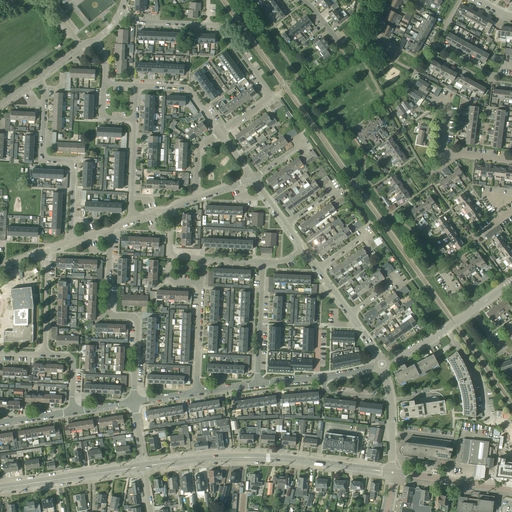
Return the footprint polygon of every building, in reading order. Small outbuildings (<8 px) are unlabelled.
[(281,4),(278,0),(276,0),(267,7),(269,9),(272,7),(274,10),(281,4)] [(332,8),(337,5),(335,2),(333,4),(329,0),(328,0),(321,6),(325,10),(330,6),(332,8)] [(400,5),(391,0),(389,5),(397,10),(400,5)] [(285,9),(281,4),(274,10),(276,12),(273,15),(274,17),(285,9)] [(328,15),(332,19),(339,14),(335,10),(339,7),(337,5),(332,8),(334,11),(328,15)] [(465,17),(471,6),(469,5),(467,8),(462,5),(455,16),(458,18),(460,15),(465,17)] [(471,6),(465,17),(469,20),(474,12),(471,10),(473,7),(471,6)] [(279,17),(281,19),(289,14),(285,9),(274,17),(276,19),(279,17)] [(197,10),(191,10),(188,10),(187,17),(197,18),(197,10)] [(387,15),(395,19),(398,15),(389,10),(387,15)] [(474,12),(469,20),(474,23),(481,11),(479,10),(477,13),(474,12)] [(481,11),(474,23),(478,25),(477,27),(478,27),(483,17),(481,15),(482,12),(481,11)] [(339,14),(332,19),(335,24),(341,20),(342,22),(348,17),(346,15),(344,17),(341,12),(339,14)] [(422,19),(433,25),(436,20),(433,18),(435,15),(430,12),(426,18),(423,17),(422,19)] [(395,19),(387,15),(384,19),(393,24),(395,19)] [(480,26),(484,28),(490,16),(488,15),(486,18),(483,17),(478,27),(478,28),(480,26)] [(302,20),(310,30),(311,29),(309,26),(312,23),(307,16),(302,20)] [(490,16),(484,28),(488,30),(487,33),(490,35),(494,28),(491,26),(493,22),(490,21),(492,17),(490,16)] [(423,21),(421,24),(430,29),(433,25),(422,19),(421,20),(423,21)] [(302,20),(297,23),(303,31),(305,29),(307,32),(310,30),(302,20)] [(292,27),(300,37),(302,36),(300,33),(303,31),(297,23),(292,27)] [(417,28),(428,34),(430,29),(421,24),(420,23),(417,28)] [(383,29),(391,34),(393,29),(385,24),(383,29)] [(287,31),(292,38),(293,38),(296,36),(298,39),(300,37),(292,27),(287,31)] [(428,34),(417,28),(414,27),(413,28),(419,32),(417,34),(425,39),(428,34)] [(506,36),(507,27),(503,27),(503,31),(498,31),(497,39),(500,39),(501,36),(506,36)] [(393,35),(391,34),(383,29),(380,34),(387,37),(385,40),(391,43),(392,40),(391,39),(393,35)] [(117,37),(127,38),(127,30),(118,30),(117,37)] [(292,38),(287,31),(283,34),(284,36),(283,36),(288,44),(290,42),(289,41),(292,38)] [(444,41),(449,44),(454,36),(449,33),(444,41)] [(413,36),(412,38),(422,43),(425,39),(417,34),(416,38),(413,36)] [(449,44),(455,46),(459,39),(454,36),(449,44)] [(420,48),(422,43),(412,38),(411,37),(410,40),(413,41),(412,44),(420,48)] [(317,46),(319,48),(326,42),(323,38),(318,42),(315,39),(311,43),(314,48),(317,46)] [(459,39),(455,46),(460,49),(464,42),(459,39)] [(330,47),(326,42),(319,48),(321,51),(318,53),(324,60),(328,57),(324,51),(330,47)] [(417,53),(420,48),(412,44),(409,42),(407,44),(411,46),(408,51),(413,54),(415,52),(417,53)] [(460,49),(465,52),(469,44),(464,42),(460,49)] [(465,52),(470,55),(474,47),(469,44),(465,52)] [(474,47),(470,55),(475,57),(479,50),(474,47)] [(475,57),(480,60),(484,53),(479,50),(475,57)] [(218,57),(222,61),(230,55),(229,53),(227,54),(225,51),(218,57)] [(484,53),(480,60),(485,63),(489,55),(484,53)] [(222,61),(225,66),(232,61),(230,58),(232,57),(230,55),(222,61)] [(116,59),(116,67),(126,67),(126,60),(125,60),(124,60),(116,59)] [(428,68),(433,71),(438,63),(433,60),(428,68)] [(232,61),(225,66),(228,70),(236,64),(235,61),(233,63),(232,61)] [(442,66),(438,63),(433,71),(438,74),(442,66)] [(228,70),(231,74),(238,69),(236,66),(238,65),(236,64),(228,70)] [(438,74),(443,76),(447,68),(442,66),(438,74)] [(447,68),(443,76),(448,79),(452,71),(447,68)] [(239,71),(238,69),(231,74),(234,78),(242,72),(241,70),(239,71)] [(194,78),(195,80),(204,74),(200,70),(194,74),(195,77),(194,78)] [(452,71),(448,79),(452,82),(457,74),(452,71)] [(242,72),(234,78),(237,82),(244,77),(242,75),(244,74),(242,72)] [(204,74),(195,80),(196,82),(198,81),(200,83),(207,78),(204,74)] [(462,86),(467,78),(462,75),(460,79),(458,78),(456,82),(462,86)] [(200,86),(201,89),(210,83),(207,78),(200,83),(201,85),(200,86)] [(467,78),(462,86),(467,88),(471,81),(467,78)] [(420,90),(427,95),(430,90),(427,88),(428,85),(419,79),(416,84),(421,88),(420,90)] [(471,81),(467,88),(472,91),(476,83),(471,81)] [(204,89),(206,92),(213,87),(210,83),(201,89),(202,90),(204,89)] [(477,93),(481,86),(476,83),(472,91),(477,93)] [(481,86),(477,93),(481,96),(483,93),(485,95),(488,91),(485,89),(486,88),(481,86)] [(213,87),(206,92),(207,94),(205,95),(207,97),(215,91),(213,87)] [(246,90),(251,97),(256,94),(251,87),(246,90)] [(437,98),(441,90),(437,88),(433,96),(437,98)] [(427,95),(420,90),(418,93),(413,89),(409,95),(418,101),(420,98),(424,100),(427,95)] [(246,90),(241,94),(246,101),(251,97),(246,90)] [(215,91),(207,97),(208,99),(210,98),(211,100),(218,95),(215,91)] [(246,101),(241,94),(236,98),(241,105),(246,101)] [(230,101),(235,108),(241,105),(236,98),(230,101)] [(225,105),(230,112),(235,108),(230,101),(225,105)] [(401,104),(406,112),(409,110),(411,112),(415,109),(411,104),(409,105),(406,101),(401,104)] [(230,112),(225,105),(223,102),(220,104),(222,107),(220,109),(217,111),(220,115),(223,113),(225,116),(230,112)] [(406,112),(401,104),(396,108),(399,113),(396,114),(401,121),(405,118),(403,114),(406,112)] [(193,121),(198,118),(198,119),(203,116),(200,112),(192,119),(193,121)] [(261,117),(266,124),(269,128),(276,122),(272,116),(270,118),(266,114),(261,117)] [(261,117),(256,121),(261,128),(266,124),(261,117)] [(374,122),(383,133),(385,136),(387,135),(383,130),(386,128),(378,118),(377,120),(374,122)] [(256,121),(251,125),(256,132),(261,128),(256,121)] [(202,122),(197,126),(201,133),(207,129),(202,122)] [(370,124),(375,132),(377,134),(379,132),(381,135),(383,133),(374,122),(371,124),(370,124)] [(375,132),(370,124),(369,125),(368,126),(366,128),(374,140),(376,138),(373,134),(375,132)] [(246,128),(251,135),(256,132),(251,125),(246,128)] [(191,130),(196,137),(201,133),(197,126),(191,130)] [(416,144),(423,146),(423,145),(424,146),(425,142),(423,141),(424,138),(425,133),(430,134),(431,127),(427,126),(426,132),(419,130),(416,144)] [(246,128),(241,132),(246,139),(251,135),(246,128)] [(374,140),(366,128),(363,130),(361,130),(368,140),(370,138),(372,141),(374,140)] [(196,137),(191,130),(186,133),(186,134),(185,135),(188,139),(190,138),(191,140),(196,137)] [(365,142),(368,140),(361,130),(360,131),(360,132),(357,134),(366,147),(368,146),(365,142)] [(246,139),(241,132),(235,136),(236,137),(235,138),(237,140),(238,140),(240,143),(246,139)] [(24,142),(33,143),(33,137),(32,137),(33,133),(26,133),(26,136),(24,136),(24,142)] [(277,140),(282,147),(287,143),(282,136),(277,140)] [(385,148),(395,142),(394,141),(393,141),(391,137),(379,146),(381,148),(383,146),(385,148)] [(177,150),(179,150),(187,150),(188,143),(183,143),(183,140),(178,140),(177,150)] [(272,144),(277,151),(282,147),(277,140),(272,144)] [(384,152),(386,155),(397,146),(395,143),(395,142),(385,148),(387,151),(384,152)] [(266,146),(267,148),(272,155),(277,151),(272,144),(269,146),(268,145),(266,146)] [(390,155),(391,157),(401,150),(399,149),(397,146),(386,155),(387,157),(390,155)] [(267,148),(262,151),(267,158),(272,155),(267,148)] [(401,150),(391,157),(393,159),(390,161),(392,163),(404,155),(401,152),(402,151),(401,150)] [(257,155),(262,162),(267,158),(262,151),(257,155)] [(262,162),(257,155),(251,158),(256,165),(262,162)] [(404,155),(392,163),(393,165),(398,162),(399,165),(407,159),(407,158),(406,158),(404,155)] [(298,158),(293,162),(298,169),(299,171),(301,170),(302,171),(305,169),(305,166),(304,164),(303,165),(298,158)] [(83,169),(92,169),(92,162),(96,163),(96,159),(84,159),(83,159),(82,162),(83,162),(83,169)] [(287,166),(292,173),(298,169),(293,162),(287,166)] [(453,170),(454,172),(458,178),(461,176),(463,179),(466,178),(459,168),(461,167),(458,162),(456,164),(458,167),(453,170)] [(282,169),(287,176),(292,173),(287,166),(282,169)] [(444,169),(454,183),(459,180),(458,178),(454,172),(452,174),(446,167),(444,169)] [(287,176),(282,169),(277,173),(282,180),(287,176)] [(444,180),(448,185),(450,187),(454,183),(444,169),(441,170),(447,178),(444,180)] [(272,176),(277,184),(282,180),(277,173),(277,172),(274,174),(274,175),(272,176)] [(388,185),(390,184),(398,178),(397,177),(394,174),(383,182),(384,184),(387,183),(388,185)] [(277,184),(272,176),(267,180),(272,187),(277,184)] [(398,178),(390,184),(388,185),(390,188),(388,189),(389,191),(401,183),(398,180),(399,179),(398,178)] [(448,185),(444,180),(443,178),(438,181),(436,178),(434,180),(437,184),(439,182),(446,192),(448,190),(447,189),(450,187),(448,185)] [(82,181),(82,186),(83,186),(83,190),(91,190),(91,181),(82,181)] [(182,182),(172,181),(172,190),(178,190),(178,186),(182,186),(182,183),(182,182)] [(310,186),(315,193),(320,189),(314,181),(313,181),(311,183),(311,184),(310,186)] [(403,186),(401,183),(389,191),(391,193),(395,190),(396,193),(405,187),(404,186),(403,186)] [(310,186),(305,189),(310,196),(315,193),(310,186)] [(405,187),(396,193),(398,195),(394,198),(395,200),(407,192),(405,189),(405,187)] [(305,189),(299,193),(305,200),(310,196),(305,189)] [(456,199),(459,204),(466,198),(465,196),(468,193),(466,191),(456,199)] [(407,192),(395,200),(397,202),(401,199),(403,202),(411,196),(410,195),(409,195),(407,192)] [(294,197),(299,204),(305,200),(299,193),(296,195),(294,197)] [(294,207),(299,204),(294,197),(292,199),(290,195),(287,197),(289,200),(294,207)] [(424,200),(426,202),(430,207),(432,205),(435,208),(437,207),(437,206),(434,202),(429,196),(424,200)] [(466,198),(459,204),(458,204),(459,207),(463,204),(465,207),(470,203),(472,202),(468,197),(466,198)] [(294,207),(289,200),(284,204),(287,209),(289,211),(294,207)] [(431,209),(430,207),(426,202),(423,203),(421,200),(418,202),(426,212),(431,209)] [(418,207),(416,209),(420,214),(421,216),(426,212),(418,202),(416,204),(418,207)] [(463,208),(466,213),(477,206),(475,203),(472,206),(470,203),(465,207),(463,208)] [(325,207),(330,214),(335,211),(330,204),(325,207)] [(470,218),(472,217),(479,212),(477,210),(479,208),(477,206),(466,213),(470,218)] [(320,211),(325,218),(330,214),(325,207),(320,211)] [(420,214),(416,209),(415,207),(410,210),(417,221),(419,219),(417,216),(420,214)] [(320,211),(315,215),(320,222),(325,218),(320,211)] [(479,212),(472,217),(474,220),(470,222),(472,224),(482,217),(479,212)] [(310,218),(315,225),(320,222),(315,215),(310,218)] [(438,223),(440,225),(447,220),(443,215),(433,222),(435,225),(438,223)] [(315,225),(310,218),(305,222),(310,229),(315,225)] [(443,230),(449,226),(447,224),(450,221),(449,219),(447,220),(440,225),(435,229),(438,232),(440,230),(441,232),(443,230)] [(310,229),(305,222),(300,226),(305,233),(310,229)] [(451,225),(449,226),(443,230),(445,233),(442,235),(443,237),(454,230),(451,225)] [(342,230),(347,237),(352,234),(347,227),(342,230)] [(347,237),(342,230),(337,234),(342,241),(347,237)] [(457,235),(454,230),(443,237),(445,240),(447,238),(449,241),(456,236),(457,235)] [(332,238),(337,245),(342,241),(337,234),(332,238)] [(495,241),(497,244),(504,239),(500,234),(490,241),(492,244),(495,241)] [(454,245),(461,240),(462,239),(461,236),(457,238),(456,236),(449,241),(448,241),(449,243),(447,244),(450,247),(454,245)] [(327,241),(331,248),(337,245),(332,238),(327,241)] [(500,249),(505,245),(504,243),(507,240),(505,238),(504,239),(497,244),(495,245),(498,250),(500,249)] [(247,241),(246,249),(252,249),(252,245),(255,245),(256,239),(253,239),(253,241),(247,241)] [(461,240),(454,245),(456,247),(452,250),(454,252),(464,245),(461,240)] [(331,248),(327,241),(321,245),(326,252),(331,248)] [(507,244),(505,245),(500,249),(502,251),(499,254),(497,255),(499,257),(500,256),(511,249),(507,244)] [(326,252),(321,245),(316,249),(319,253),(321,256),(326,252)] [(362,259),(365,257),(367,255),(363,248),(357,252),(362,259)] [(511,250),(511,249),(500,256),(502,258),(505,256),(507,259),(511,254),(511,250)] [(352,256),(357,263),(362,259),(357,252),(352,256)] [(475,260),(481,269),(486,266),(477,253),(475,255),(477,258),(475,260)] [(347,259),(352,266),(357,263),(352,256),(347,259)] [(481,269),(475,260),(474,258),(469,262),(470,264),(474,269),(476,267),(479,270),(481,269)] [(56,268),(65,269),(66,259),(56,259),(56,268)] [(352,266),(347,259),(342,263),(347,270),(352,266)] [(475,271),(474,269),(470,264),(468,265),(465,262),(463,264),(470,274),(475,271)] [(337,267),(342,274),(347,270),(342,263),(337,267)] [(463,269),(460,271),(464,276),(465,278),(470,274),(463,264),(460,266),(463,269)] [(342,274),(337,267),(332,271),(334,273),(332,275),(335,279),(342,274)] [(374,275),(379,282),(384,278),(381,275),(383,273),(380,269),(376,269),(371,272),(374,275)] [(464,276),(460,271),(459,269),(454,272),(461,283),(464,281),(462,278),(464,276)] [(379,282),(374,275),(368,279),(373,286),(379,282)] [(364,282),(369,289),(373,286),(368,279),(364,282)] [(58,288),(67,288),(67,284),(70,284),(70,280),(67,280),(66,282),(58,282),(58,288)] [(88,289),(96,290),(96,283),(95,283),(95,281),(87,281),(87,285),(89,285),(88,289)] [(364,282),(358,286),(363,293),(369,289),(364,282)] [(363,293),(358,286),(353,290),(358,297),(363,293)] [(11,317),(11,320),(14,320),(14,324),(13,324),(13,331),(4,331),(3,342),(33,342),(33,325),(33,308),(34,308),(31,287),(11,289),(13,310),(14,310),(14,317),(11,317)] [(157,299),(163,300),(163,291),(157,290),(157,292),(153,292),(152,300),(157,300),(157,299)] [(358,297),(353,290),(348,293),(353,301),(358,297)] [(188,292),(181,292),(181,300),(185,301),(185,303),(191,303),(192,295),(188,294),(188,292)] [(389,297),(394,304),(397,307),(400,305),(397,302),(399,300),(394,293),(389,297)] [(384,300),(389,308),(394,304),(389,297),(384,300)] [(500,303),(506,311),(510,308),(510,310),(511,312),(511,311),(511,308),(505,299),(500,303)] [(379,304),(384,311),(389,308),(384,300),(379,304)] [(503,313),(506,311),(500,303),(495,306),(504,318),(505,317),(504,314),(503,315),(503,313)] [(379,304),(374,308),(379,315),(384,311),(379,304)] [(504,318),(495,306),(490,310),(496,318),(500,316),(501,317),(500,317),(502,319),(504,318)] [(369,311),(374,318),(379,315),(374,308),(369,311)] [(496,318),(490,310),(486,313),(494,325),(496,324),(494,321),(494,322),(493,321),(496,318)] [(374,318),(369,311),(364,315),(365,318),(363,319),(367,326),(370,324),(369,322),(374,318)] [(148,317),(148,323),(156,324),(156,317),(155,317),(156,314),(150,314),(149,317),(148,317)] [(302,322),(301,325),(310,325),(310,323),(314,323),(314,317),(306,316),(305,322),(302,322)] [(407,320),(413,327),(417,324),(412,317),(407,320)] [(408,331),(413,327),(407,320),(403,323),(408,331)] [(404,334),(408,331),(403,323),(399,326),(404,334)] [(119,325),(119,333),(119,336),(121,336),(121,333),(125,333),(125,334),(127,334),(128,326),(125,326),(125,325),(119,325)] [(399,337),(404,334),(399,326),(394,330),(399,337)] [(395,340),(399,337),(394,330),(390,333),(395,340)] [(395,340),(390,333),(385,336),(391,343),(395,340)] [(386,347),(391,343),(385,336),(381,339),(380,337),(377,339),(382,346),(384,344),(386,347)] [(446,359),(447,360),(448,362),(449,364),(451,367),(453,370),(454,373),(455,376),(456,379),(457,381),(458,383),(458,384),(459,389),(460,391),(460,393),(461,398),(462,403),(462,407),(463,411),(463,416),(482,417),(480,409),(475,409),(475,406),(475,405),(475,404),(475,402),(475,399),(475,398),(474,396),(474,393),(473,391),(473,390),(473,387),(472,385),(472,384),(470,381),(471,380),(469,376),(466,369),(464,364),(462,360),(456,352),(446,359)] [(394,374),(396,377),(396,378),(395,378),(395,379),(395,380),(395,381),(395,382),(396,382),(396,383),(397,384),(398,384),(399,384),(400,384),(401,384),(413,378),(414,379),(420,376),(426,374),(425,372),(433,368),(432,366),(436,363),(435,360),(433,354),(426,358),(406,369),(404,364),(399,366),(401,370),(394,374)] [(511,367),(511,366),(511,362),(510,360),(500,364),(503,371),(511,367)] [(93,364),(85,363),(84,370),(88,370),(88,373),(95,373),(96,371),(92,370),(93,364)] [(59,396),(55,396),(55,404),(61,404),(61,400),(65,401),(65,393),(59,393),(59,396)] [(14,402),(13,410),(19,410),(20,406),(21,406),(22,400),(18,399),(18,402),(14,402)] [(400,414),(400,415),(400,416),(401,416),(401,417),(402,418),(403,418),(404,418),(405,418),(408,418),(417,417),(417,419),(431,417),(431,414),(440,413),(439,411),(445,410),(443,400),(414,405),(414,400),(408,401),(409,406),(401,407),(402,411),(401,411),(401,412),(400,412),(400,413),(400,414)] [(213,431),(214,448),(217,448),(225,448),(225,439),(224,439),(223,433),(224,432),(230,431),(229,425),(227,425),(226,419),(216,420),(212,421),(212,426),(217,426),(217,427),(220,426),(220,430),(213,431)] [(87,421),(88,429),(94,428),(94,429),(97,429),(96,423),(93,423),(93,420),(87,421)] [(202,428),(212,426),(212,421),(201,423),(199,423),(200,432),(199,432),(202,450),(208,450),(208,449),(214,448),(213,431),(209,431),(203,431),(202,428)] [(76,431),(75,423),(69,424),(69,427),(64,428),(65,432),(65,435),(70,434),(70,432),(76,431)] [(179,436),(170,437),(170,442),(171,448),(185,446),(184,444),(184,439),(189,439),(187,430),(187,427),(187,425),(182,425),(182,427),(183,435),(179,436)] [(48,427),(49,435),(55,434),(56,436),(60,435),(59,429),(55,430),(54,426),(48,427)] [(375,433),(381,434),(382,429),(376,428),(371,427),(369,434),(375,436),(375,433)] [(246,431),(246,435),(246,443),(253,443),(253,435),(257,435),(257,429),(253,428),(253,431),(246,431)] [(499,437),(506,438),(507,429),(497,428),(496,433),(499,433),(499,437)] [(282,444),(288,445),(289,437),(285,437),(286,433),(281,433),(281,437),(282,437),(282,444)] [(323,442),(323,447),(326,448),(325,449),(330,450),(331,448),(333,448),(333,450),(337,451),(341,451),(345,452),(346,452),(346,450),(348,450),(348,452),(353,453),(353,451),(356,452),(357,446),(358,440),(325,436),(324,442),(323,442)] [(149,438),(151,450),(158,449),(156,437),(149,438)] [(429,440),(428,440),(428,441),(426,441),(425,443),(424,443),(422,442),(420,442),(418,442),(419,439),(412,438),(411,441),(409,441),(409,443),(404,442),(404,444),(404,446),(403,446),(402,447),(401,448),(401,449),(400,450),(400,451),(401,451),(401,452),(401,453),(402,453),(402,454),(403,454),(404,454),(416,456),(416,457),(423,458),(423,457),(427,457),(427,458),(434,459),(434,458),(438,458),(438,459),(445,460),(445,459),(446,458),(449,458),(450,455),(451,453),(448,453),(449,450),(452,451),(452,448),(449,448),(447,447),(447,446),(447,442),(442,441),(442,445),(440,445),(438,444),(436,444),(434,444),(433,444),(431,444),(429,443),(429,440)] [(463,439),(460,463),(462,463),(485,466),(486,458),(487,458),(487,455),(490,455),(491,451),(491,448),(488,447),(488,442),(471,440),(463,439)] [(374,455),(373,460),(378,461),(378,460),(379,460),(380,457),(379,457),(380,451),(381,448),(382,444),(378,444),(377,446),(377,447),(376,447),(376,448),(374,448),(373,451),(376,452),(375,455),(374,455)] [(94,449),(95,459),(102,458),(101,450),(101,449),(98,450),(97,447),(94,447),(94,449)] [(505,458),(498,457),(495,476),(511,478),(511,464),(504,464),(505,458)] [(47,462),(48,469),(55,468),(54,463),(58,463),(58,458),(52,459),(52,461),(47,462)] [(11,463),(12,471),(18,470),(17,462),(14,463),(13,459),(10,460),(11,463)] [(485,466),(476,465),(475,478),(483,479),(485,466)] [(213,484),(214,491),(217,491),(216,485),(219,484),(218,479),(222,479),(221,473),(218,473),(218,470),(213,471),(214,482),(213,484)] [(230,482),(238,483),(239,473),(231,472),(230,482)] [(205,485),(204,474),(196,475),(197,492),(205,491),(205,485)] [(258,475),(252,474),(251,486),(262,487),(262,483),(258,482),(258,475)] [(277,489),(281,489),(282,477),(279,476),(277,475),(276,475),(274,476),(274,484),(278,484),(277,489)] [(182,477),(183,493),(191,492),(190,476),(182,477)] [(282,477),(281,489),(280,495),(284,496),(284,484),(288,485),(289,477),(288,476),(286,476),(284,477),(282,477)] [(168,478),(170,494),(176,493),(175,489),(177,488),(176,478),(168,478)] [(165,484),(163,485),(162,479),(154,480),(155,489),(156,491),(163,490),(163,494),(166,494),(165,484)] [(369,499),(374,500),(375,491),(378,492),(379,483),(371,482),(369,499)] [(129,489),(130,493),(133,493),(134,495),(140,494),(138,483),(132,484),(133,489),(129,489)] [(227,497),(230,487),(224,485),(221,495),(227,497)] [(401,511),(411,511),(416,490),(414,489),(414,488),(403,486),(401,502),(402,502),(401,506),(402,508),(401,511)] [(416,490),(411,511),(430,511),(431,507),(423,506),(423,500),(428,501),(429,491),(416,490)] [(84,494),(76,495),(76,501),(77,501),(78,508),(79,511),(86,510),(86,506),(84,494)] [(97,502),(105,503),(106,495),(98,494),(97,502)] [(456,511),(492,511),(494,496),(478,494),(477,499),(458,497),(456,511)] [(438,502),(440,503),(439,508),(440,508),(439,511),(446,511),(447,510),(448,509),(449,508),(448,507),(448,504),(449,503),(449,502),(448,502),(449,497),(447,497),(447,495),(445,495),(444,496),(441,496),(440,498),(439,497),(438,502)] [(52,499),(42,501),(44,509),(47,508),(47,511),(53,511),(53,507),(52,499)] [(27,503),(28,510),(35,509),(34,502),(27,503)]
